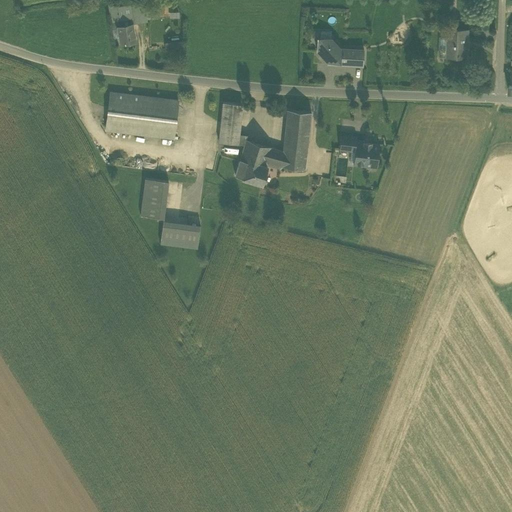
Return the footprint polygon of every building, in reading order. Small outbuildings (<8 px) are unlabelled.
[(109,16),(115,19),(119,18),(117,6),(117,4),(108,5),(109,16)] [(130,4),(117,6),(119,18),(132,16),(130,5),(130,4)] [(135,4),(130,5),(132,16),(133,23),(141,23),(138,6),(135,4)] [(146,8),(138,6),(141,23),(148,22),(147,20),(146,10),(146,8)] [(157,10),(146,10),(147,20),(158,19),(157,10)] [(115,19),(117,27),(133,23),(132,16),(119,18),(115,19)] [(119,39),(121,46),(137,43),(133,23),(117,27),(117,29),(119,39)] [(447,37),(447,46),(447,56),(465,57),(465,41),(468,42),(469,30),(448,29),(447,37)] [(326,61),(335,61),(335,65),(340,65),(340,48),(331,37),(320,37),(317,39),(317,50),(319,53),(319,56),(322,57),(326,61)] [(183,49),(183,41),(165,43),(165,50),(183,49)] [(340,65),(351,65),(351,48),(340,48),(340,65)] [(363,49),(351,48),(351,65),(363,66),(363,49)] [(106,131),(174,139),(179,102),(111,93),(106,131)] [(218,142),(244,145),(246,139),(248,135),(239,134),(242,104),(223,102),(218,142)] [(284,144),(286,145),(307,147),(311,112),(287,109),(284,144)] [(351,150),(355,151),(355,141),(356,141),(356,136),(341,135),(339,149),(351,150)] [(305,169),(307,147),(286,145),(285,152),(284,151),(246,139),(244,145),(241,157),(267,166),(266,166),(279,169),(280,166),(305,169)] [(353,164),(377,167),(379,144),(371,143),(371,142),(363,141),(363,142),(356,141),(355,141),(355,151),(353,162),(353,164)] [(242,178),(261,184),(266,166),(267,166),(241,157),(235,175),(242,177),(242,178)] [(140,215),(163,218),(168,181),(145,178),(140,215)] [(160,243),(197,248),(200,225),(163,220),(160,243)]
